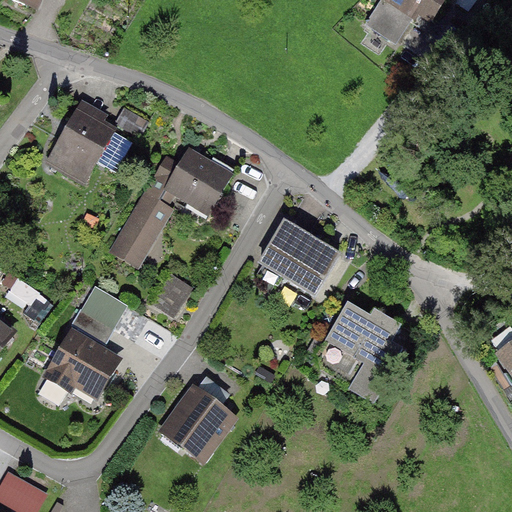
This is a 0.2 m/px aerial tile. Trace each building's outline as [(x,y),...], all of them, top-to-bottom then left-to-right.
[(12,0),(36,9),(39,0),(12,0)] [(385,0),(368,27),(396,45),(417,12),(432,22),(446,0),(385,0)] [(489,73),(487,55),(475,57),(478,75),(489,73)] [(150,125),(125,111),(118,125),(143,138),(150,125)] [(77,112),(47,164),(84,184),(97,162),(117,174),(134,145),(77,112)] [(211,213),(231,179),(190,154),(181,169),(170,162),(158,181),(211,213)] [(184,197),(158,181),(115,252),(140,266),(184,197)] [(261,267),(315,301),(343,257),(289,223),(261,267)] [(191,290),(173,278),(156,304),(174,316),(191,290)] [(372,317),(349,304),(325,345),(316,340),(309,351),(318,357),(322,373),(350,389),(361,369),(386,383),(405,351),(394,344),(404,327),(375,310),(372,317)] [(117,331),(82,311),(73,326),(108,346),(117,331)] [(0,352),(13,336),(0,325),(0,352)] [(502,358),(511,371),(511,328),(493,342),(504,356),(502,358)] [(74,336),(39,395),(61,408),(75,384),(98,397),(119,362),(74,336)] [(159,433),(207,464),(239,412),(191,382),(159,433)] [(0,494),(28,511),(43,511),(55,493),(11,464),(0,481),(0,494)] [(0,511),(23,511),(0,497),(0,511)]
